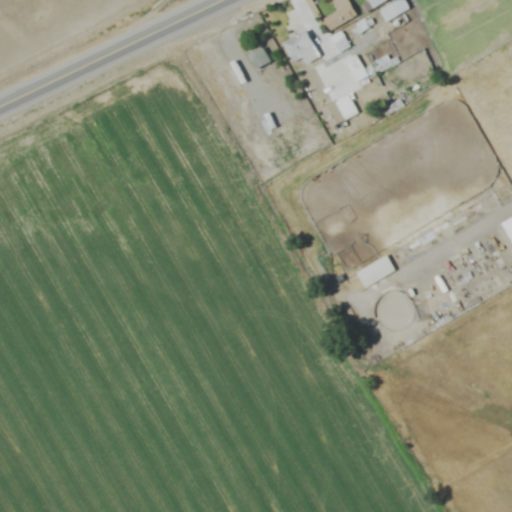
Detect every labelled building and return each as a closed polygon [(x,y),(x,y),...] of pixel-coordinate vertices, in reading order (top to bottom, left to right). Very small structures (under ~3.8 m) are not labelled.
[(322,20),(329,32),(356,17),(346,0),(330,0),(329,1),(336,13),(322,20)] [(383,23),(408,11),(402,0),(400,0),(378,11),(383,23)] [(300,59),(304,65),(318,57),(304,31),(280,44),(291,64),(300,59)] [(256,71),(269,63),(260,49),(247,57),(256,71)] [(366,77),(355,56),(344,62),(354,83),(366,77)] [(511,219),(502,224),(511,244),(511,219)] [(394,273),(385,257),(355,273),(363,289),(394,273)]
